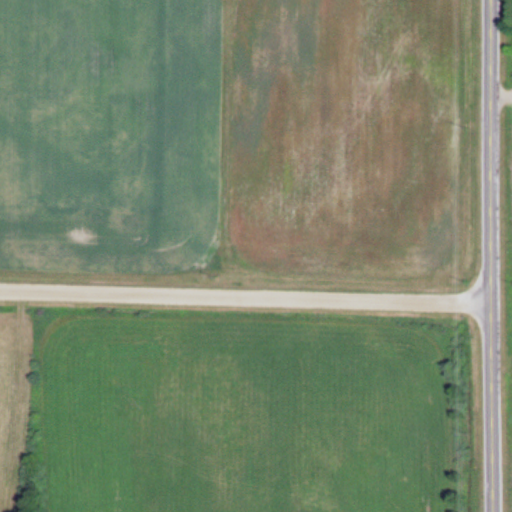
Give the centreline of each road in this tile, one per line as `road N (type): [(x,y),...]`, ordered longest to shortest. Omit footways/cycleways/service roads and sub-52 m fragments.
road 1 (tertiary): [(472,511),(468,0)]
road 2 (residential): [(467,286),(0,277)]
